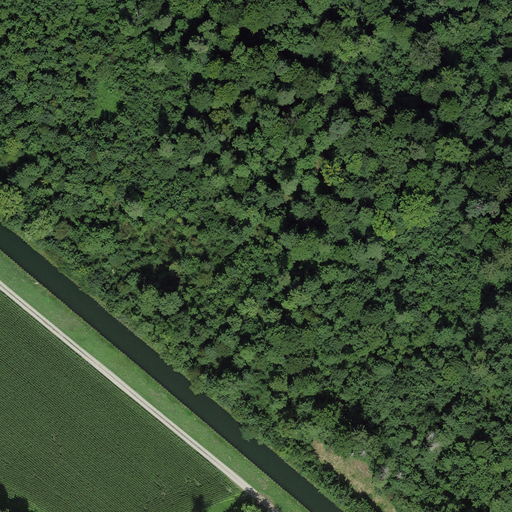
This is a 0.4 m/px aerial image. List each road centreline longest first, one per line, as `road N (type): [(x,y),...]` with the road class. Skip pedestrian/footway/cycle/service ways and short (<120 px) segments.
road 1 (track): [(279,511),(0,283)]
road 2 (track): [(511,189),(474,132),(427,0)]
